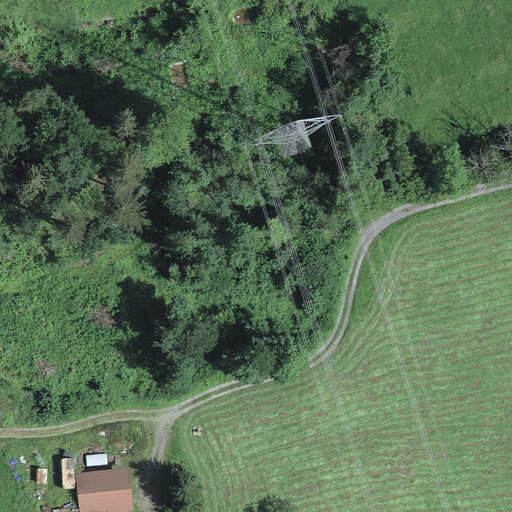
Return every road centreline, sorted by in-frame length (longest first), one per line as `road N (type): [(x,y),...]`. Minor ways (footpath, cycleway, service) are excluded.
road 1 (track): [(151,511),(161,429),(172,411),(314,361),(338,335),(356,254),(373,232),(430,205),(511,183)]
road 2 (track): [(166,419),(126,411),(0,428)]
